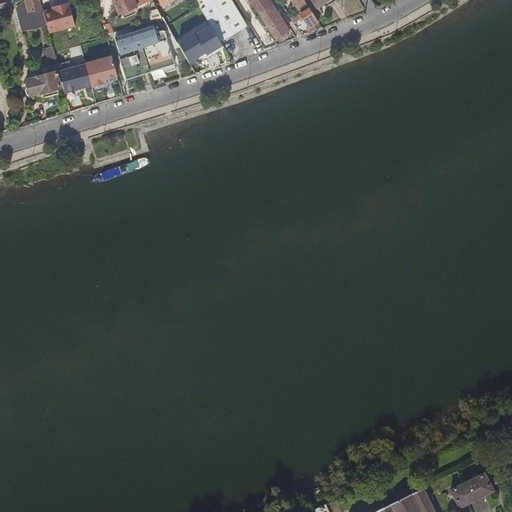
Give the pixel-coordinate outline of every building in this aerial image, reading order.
[(38,0),(24,0),(27,8),(17,10),(22,30),(45,24),(38,0)] [(112,0),(117,16),(135,11),(134,7),(140,6),(153,1),(152,0),(112,0)] [(228,0),(193,0),(212,30),(220,43),(245,27),(228,0)] [(270,0),(250,0),(276,39),(287,32),(282,25),(285,23),(270,0)] [(291,0),(298,10),(306,4),(303,0),(291,0)] [(46,8),(52,33),(79,26),(73,1),(46,8)] [(159,9),(150,11),(152,20),(161,18),(159,9)] [(310,28),(315,25),(319,23),(310,10),(301,16),(310,28)] [(117,16),(119,22),(137,17),(135,11),(117,16)] [(104,24),(107,35),(114,32),(111,22),(104,24)] [(180,48),(170,30),(145,38),(143,30),(117,39),(122,56),(120,56),(128,81),(153,73),(154,77),(166,73),(160,54),(180,48)] [(220,43),(212,30),(207,33),(216,48),(221,45),(220,43)] [(49,65),(56,63),(52,48),(44,50),(49,65)] [(93,60),(68,67),(76,95),(101,87),(93,60)] [(46,75),(42,76),(25,82),(26,88),(25,90),(26,95),(30,98),(42,94),(43,99),(59,95),(57,90),(60,89),(58,82),(60,81),(56,65),(45,69),(46,75)] [(493,491),(484,473),(451,491),(460,508),(493,491)] [(435,511),(422,488),(375,511),(435,511)]
